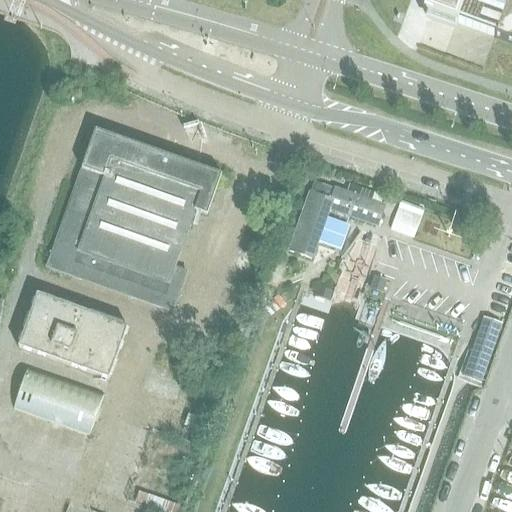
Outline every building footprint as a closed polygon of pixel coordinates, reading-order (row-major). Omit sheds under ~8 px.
[(511,44),(511,0),(432,0),(425,20),(455,31),(457,25),(511,44)] [(78,100),(0,315),(0,366),(46,383),(109,210),(214,249),(246,161),(78,100)] [(335,190),(314,183),(290,251),(311,259),(329,209),(365,222),(378,227),(385,206),(335,189),(335,190)] [(127,278),(87,391),(200,431),(240,318),(127,278)] [(481,325),(463,377),(481,383),(502,325),(483,319),(481,325)] [(22,401),(0,462),(0,463),(137,511),(171,511),(190,461),(22,401)]
